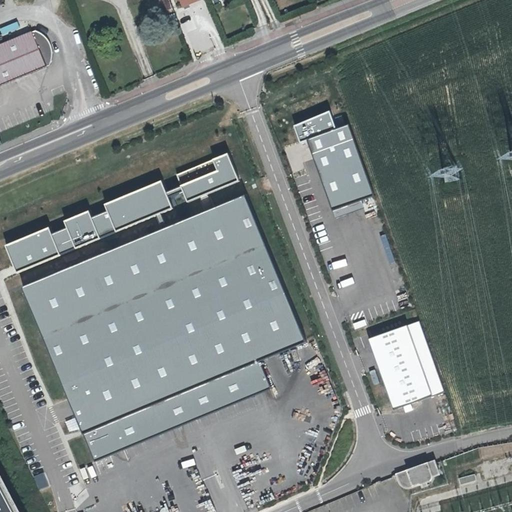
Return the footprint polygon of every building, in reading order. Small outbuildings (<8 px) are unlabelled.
[(0,85),(44,66),(47,65),(49,60),(50,56),(50,49),(49,46),(47,41),(42,36),(40,33),(35,31),(33,31),(2,44),(0,44),(0,85)] [(328,111),(292,124),(299,140),(305,138),(331,207),(372,192),(346,123),(335,128),(328,111)] [(226,152),(3,244),(15,272),(237,179),(226,152)] [(240,196),(19,286),(78,428),(81,427),(257,354),(299,337),(240,196)] [(418,320),(368,338),(392,407),(443,390),(418,320)] [(257,354),(81,427),(94,459),(270,387),(257,354)] [(402,486),(406,489),(410,487),(412,490),(419,488),(419,490),(428,486),(430,481),(439,478),(434,463),(397,476),(402,486)] [(35,475),(38,487),(46,485),(43,473),(35,475)] [(476,475),(458,479),(460,487),(477,482),(476,475)]
